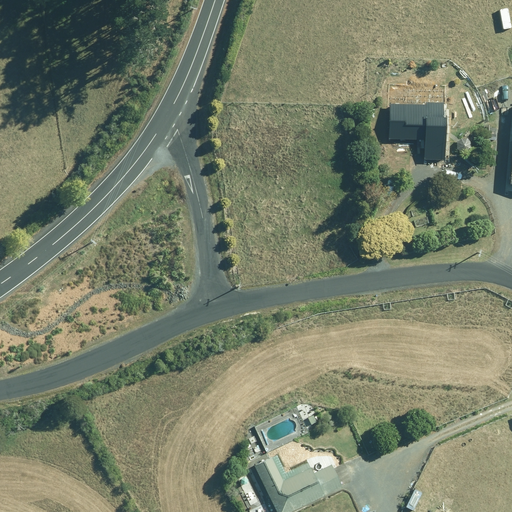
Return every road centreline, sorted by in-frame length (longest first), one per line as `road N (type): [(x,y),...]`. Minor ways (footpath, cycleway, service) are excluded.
road 1 (unclassified): [(219,310),(436,273),(511,279)]
road 2 (secondary): [(0,285),(96,206),(167,117)]
road 3 (unclassified): [(0,390),(55,377),(219,310)]
road 4 (unclassified): [(167,117),(198,197),(219,310)]
road 5 (secondary): [(167,117),(214,0)]
